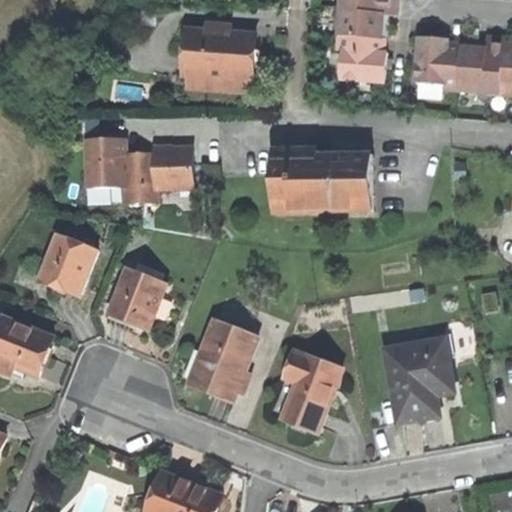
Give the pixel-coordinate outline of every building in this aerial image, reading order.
[(388,25),(388,16),(398,17),(398,0),(342,0),(338,52),(343,52),(341,80),(386,83),(388,56),(385,56),(386,49),(388,25)] [(249,83),(252,83),(254,60),(256,37),(219,34),(209,33),(189,32),(185,78),(188,78),(249,83)] [(511,46),(507,46),(507,39),(488,37),(487,47),(477,46),(450,44),(450,41),(436,40),(420,39),(417,84),(445,86),(444,90),(511,94),(511,46)] [(248,96),(249,83),(188,78),(187,91),(248,96)] [(87,187),(125,187),(125,157),(124,149),(124,142),(86,143),(87,187)] [(158,156),(159,190),(195,190),(195,168),(194,150),(156,151),(156,156),(158,156)] [(275,216),(376,215),(375,158),(346,158),(320,159),(320,152),(274,154),(275,205),(275,216)] [(159,203),(159,190),(158,156),(156,156),(125,157),(125,187),(125,204),(154,203),(159,203)] [(41,282),(82,298),(100,252),(59,237),(41,282)] [(137,273),(129,270),(110,317),(132,325),(150,333),(166,293),(169,286),(137,273)] [(10,363),(41,376),(47,363),(56,339),(4,318),(0,328),(0,368),(6,371),(10,363)] [(261,342),(217,324),(208,345),(191,387),(217,397),(236,405),(261,342)] [(446,342),(387,353),(396,402),(401,425),(423,421),(441,417),(437,398),(455,394),(446,342)] [(343,373),(295,354),(284,381),(297,386),(283,422),(318,436),(322,427),(334,395),(337,389),(343,373)] [(0,460),(0,459),(9,438),(0,434),(0,460)] [(218,511),(224,498),(197,487),(165,474),(149,511),(218,511)]
